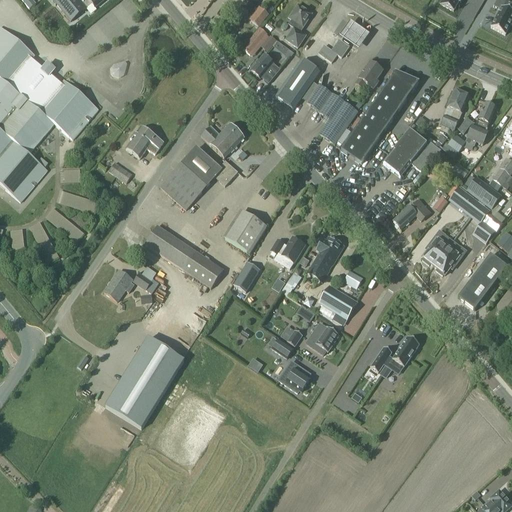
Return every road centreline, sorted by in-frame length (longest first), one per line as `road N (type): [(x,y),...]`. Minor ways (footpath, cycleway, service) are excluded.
road 1 (residential): [(226,75),(66,306)]
road 2 (unclassified): [(251,511),(399,276)]
road 3 (unclassified): [(399,276),(226,75)]
road 4 (secondary): [(511,87),(345,0)]
road 5 (unclassified): [(511,406),(399,276)]
